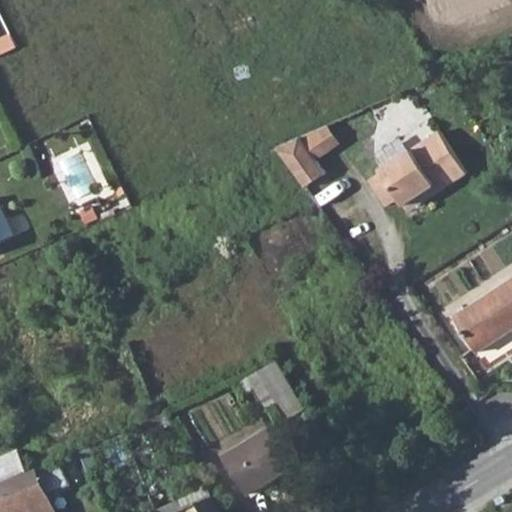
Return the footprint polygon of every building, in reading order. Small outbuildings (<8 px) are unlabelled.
[(341,143),(329,125),(302,137),(318,159),(341,143)] [(379,165),(402,202),(433,182),(437,187),(464,170),(437,128),(379,165)] [(302,137),(279,147),(306,186),(326,172),(318,159),(302,137)] [(511,282),(457,317),(479,352),(511,331),(511,282)] [(105,355),(124,400),(149,390),(131,344),(105,355)] [(278,360),(259,371),(288,419),(306,408),(278,360)] [(227,456),(250,493),(283,473),(284,474),(301,463),(277,425),(227,456)] [(57,511),(49,493),(70,484),(60,464),(40,473),(38,469),(0,487),(0,486),(0,508),(1,511),(57,511)] [(182,511),(212,494),(205,484),(157,511),(182,511)] [(222,511),(212,494),(182,511),(222,511)]
